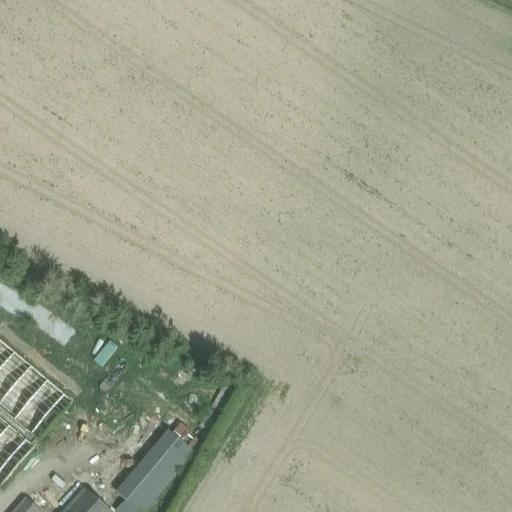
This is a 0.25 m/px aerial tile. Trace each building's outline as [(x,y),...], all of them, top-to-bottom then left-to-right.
[(0,489),(73,403),(0,341),(0,489)] [(169,431),(148,456),(172,476),(193,451),(169,431)] [(138,511),(142,511),(172,476),(148,456),(117,494),(138,511)] [(106,511),(84,492),(66,511),(106,511)] [(38,511),(26,501),(16,511),(38,511)]
